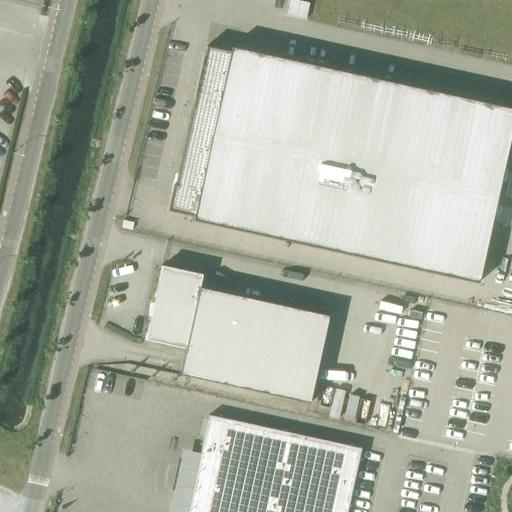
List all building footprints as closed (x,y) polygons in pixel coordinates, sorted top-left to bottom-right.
[(172,186),(166,212),(192,218),(191,222),(477,285),(511,123),(511,110),(229,49),(229,53),(205,48),(174,186),(172,186)] [(201,276),(161,267),(145,340),(184,349),(178,375),(308,403),(326,317),(198,289),(201,276)] [(374,425),(374,399),(354,398),(353,424),(374,425)] [(345,511),(359,450),(208,417),(186,511),(345,511)] [(0,502),(8,504),(10,495),(0,491),(0,502)]
